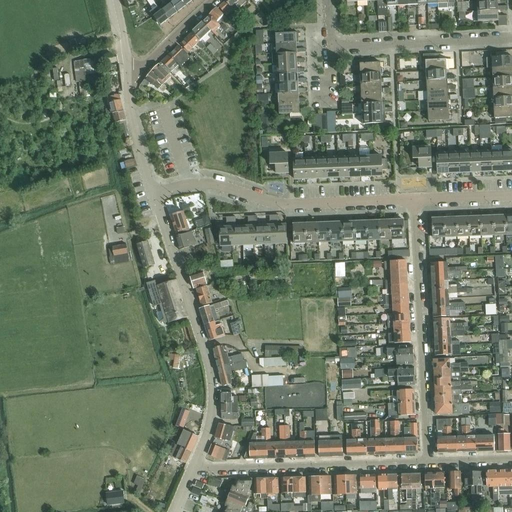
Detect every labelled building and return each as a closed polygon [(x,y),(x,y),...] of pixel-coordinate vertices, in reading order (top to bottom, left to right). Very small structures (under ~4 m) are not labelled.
[(152,0),(145,0),(151,8),(156,5),(152,0)] [(181,0),(177,0),(171,4),(178,13),(187,6),(181,0)] [(243,6),(237,0),(224,0),(226,2),(219,8),(225,14),(227,16),(237,7),(239,9),(243,6)] [(437,0),(438,4),(438,9),(448,9),(448,7),(454,7),(454,4),(455,4),(454,0),(437,0)] [(294,7),(290,1),(289,1),(277,11),(282,17),(294,7)] [(498,7),(498,1),(477,2),(478,12),(498,11),(500,11),(500,7),(498,7)] [(466,2),(463,2),(457,3),(458,13),(467,13),(466,2)] [(171,4),(163,11),(169,20),(178,13),(171,4)] [(209,15),(210,16),(217,23),(224,16),(216,8),(209,15)] [(160,26),(161,26),(169,20),(163,11),(154,18),(160,26)] [(507,26),(507,16),(499,17),(498,11),(478,12),(478,22),(499,21),(499,27),(507,26)] [(204,22),(211,31),(213,33),(215,32),(221,27),(217,23),(210,16),(204,22)] [(193,33),(201,41),(211,31),(204,22),(193,33)] [(386,23),(378,23),(379,33),(387,33),(386,23)] [(193,33),(181,44),(189,52),(201,41),(193,33)] [(298,33),(276,34),(276,44),(297,43),(299,43),(298,33)] [(76,40),(69,42),(72,50),(78,48),(76,40)] [(297,43),(276,44),(272,44),(273,54),(277,54),(297,53),(299,53),(299,49),(297,49),(297,43)] [(191,58),(187,54),(179,46),(169,55),(179,66),(181,68),(191,58)] [(297,53),(273,54),(273,64),(277,64),(298,63),(300,63),(300,59),(297,59),(297,53)] [(449,70),(449,60),(439,60),(439,54),(423,55),(423,61),(426,61),(426,71),(447,70),(449,70)] [(179,66),(169,55),(159,65),(168,74),(171,71),(172,72),(176,69),(179,66)] [(511,56),(508,57),(496,58),(492,58),(487,59),(487,68),(492,68),(511,67),(511,56)] [(96,59),(75,62),(78,83),(79,83),(81,97),(89,96),(88,85),(94,84),(98,84),(96,59)] [(298,69),(298,63),(277,64),(277,74),(298,73),(300,73),(300,69),(298,69)] [(381,69),(381,63),(360,64),(361,74),(381,73),(383,73),(383,69),(381,69)] [(163,85),(171,78),(168,74),(159,65),(152,72),(159,78),(153,86),(159,90),(160,89),(163,92),(167,89),(163,85)] [(511,67),(492,68),(493,78),(511,77),(511,67)] [(447,76),(447,70),(426,71),(427,81),(447,80),(455,80),(455,76),(447,76)] [(153,86),(159,78),(152,72),(151,72),(151,71),(142,83),(147,86),(149,83),(153,86)] [(298,79),(298,73),(277,74),(278,84),(298,83),(301,83),(301,79),(300,79),(298,79)] [(381,79),(381,73),(361,74),(361,84),(382,83),(384,83),(384,79),(381,79)] [(65,81),(61,81),(56,82),(57,88),(58,88),(59,93),(64,92),(63,89),(66,89),(66,87),(70,87),(70,86),(71,85),(70,78),(70,75),(69,75),(65,75),(65,81)] [(511,77),(493,78),(493,88),(511,87),(511,77)] [(475,79),(463,79),(464,99),(475,99),(475,79)] [(448,86),(447,80),(427,81),(427,91),(448,90),(450,90),(450,86),(448,86)] [(299,89),(298,83),(278,84),(278,94),(299,93),(306,93),(306,89),(299,89)] [(382,89),(382,83),(361,84),(361,94),(382,93),(391,93),(390,89),(382,89)] [(511,87),(493,88),(494,98),(511,97),(511,87)] [(448,96),(448,90),(427,91),(423,91),(424,101),(428,101),(448,100),(450,100),(450,96),(448,96)] [(299,99),(299,93),(278,94),(279,104),(299,103),(302,103),(301,99),(299,99)] [(382,99),(382,93),(361,94),(362,104),(382,103),(385,103),(384,99),(382,99)] [(267,95),(259,96),(259,105),(268,105),(267,95)] [(123,111),(119,96),(108,98),(111,109),(107,110),(108,115),(123,111)] [(511,97),(494,98),(494,108),(511,107),(511,97)] [(449,106),(448,100),(428,101),(428,111),(449,110),(451,110),(451,106),(449,106)] [(300,109),(299,103),(279,104),(279,115),(300,114),(300,113),(302,113),(302,109),(300,109)] [(383,109),(382,103),(362,104),(362,114),(385,113),(385,109),(383,109)] [(353,105),(342,106),(342,112),(342,115),(354,115),(353,105)] [(511,107),(494,108),(495,119),(495,125),(507,124),(506,118),(511,117),(511,107)] [(56,114),(54,108),(46,110),(38,112),(39,119),(48,117),(56,114)] [(449,116),(449,110),(428,111),(429,122),(449,121),(449,120),(451,120),(451,116),(449,116)] [(123,111),(108,115),(107,115),(108,120),(114,118),(116,123),(115,124),(115,126),(127,123),(123,111)] [(269,127),(269,113),(262,113),(261,126),(269,127)] [(386,124),(385,113),(362,114),(363,125),(386,124)] [(328,132),(327,114),(313,115),(314,133),(328,132)] [(438,167),(437,154),(431,154),(431,148),(413,149),(414,159),(419,159),(419,168),(432,168),(432,167),(438,167)] [(511,151),(502,152),(503,172),(511,171),(511,151)] [(482,172),(481,152),(470,153),(471,173),(482,172)] [(492,172),(492,152),(481,152),(482,172),(492,172)] [(503,172),(502,152),(492,152),(492,172),(503,172)] [(460,173),(459,153),(448,154),(449,174),(460,173)] [(471,173),(470,153),(459,153),(460,173),(471,173)] [(295,173),(294,160),(288,160),(288,154),(270,154),(271,165),(276,165),(276,174),(289,174),(289,173),(295,173)] [(449,174),(448,154),(437,154),(438,167),(438,174),(449,174)] [(316,155),(305,155),(306,160),(306,180),(317,179),(317,159),(316,155)] [(388,170),(387,160),(382,160),(382,156),(370,157),(371,177),(382,176),(382,171),(388,170)] [(361,177),(360,157),(349,158),(349,178),(361,177)] [(371,177),(370,157),(360,157),(361,177),(371,177)] [(339,178),(339,158),(328,159),(328,179),(339,178)] [(349,178),(349,158),(339,158),(339,178),(349,178)] [(328,179),(328,159),(317,159),(317,179),(328,179)] [(306,180),(306,160),(294,160),(295,173),(295,180),(306,180)] [(104,200),(108,223),(120,221),(116,197),(104,200)] [(188,205),(182,207),(184,214),(190,213),(188,205)] [(171,217),(176,234),(189,230),(183,212),(171,217)] [(494,236),(494,217),(481,218),(482,236),(494,236)] [(507,235),(506,217),(494,217),(494,236),(507,235)] [(470,237),(469,218),(457,219),(458,237),(470,237)] [(482,236),(481,218),(469,218),(470,237),(482,236)] [(445,238),(445,219),(432,220),(433,238),(445,238)] [(458,237),(457,219),(445,219),(445,238),(458,237)] [(392,240),(391,221),(379,222),(380,240),(392,240)] [(405,239),(404,221),(391,221),(392,240),(405,239)] [(368,241),(367,222),(355,223),(356,241),(368,241)] [(380,240),(379,222),(367,222),(368,241),(380,240)] [(343,242),(342,223),(330,224),(331,242),(343,242)] [(356,241),(355,223),(342,223),(343,242),(356,241)] [(319,243),(318,224),(306,225),(307,243),(319,243)] [(331,242),(330,224),(318,224),(319,243),(331,242)] [(287,244),(286,225),(277,226),(275,226),(275,244),(287,244)] [(307,243),(306,225),(293,225),(294,244),(307,243)] [(264,226),(256,227),(253,227),(254,245),(265,245),(264,226)] [(275,244),(275,226),(272,226),(264,226),(265,245),(275,244)] [(242,227),(234,228),(232,228),(232,246),(243,246),(242,227)] [(251,227),(242,227),(243,246),(254,245),(253,227),(251,227)] [(221,247),(232,246),(232,228),(229,228),(220,228),(221,247)] [(215,244),(212,229),(205,230),(208,246),(215,244)] [(192,232),(175,237),(180,251),(190,248),(189,247),(196,245),(192,232)] [(154,265),(148,242),(138,245),(145,268),(154,265)] [(127,245),(113,247),(114,257),(115,256),(116,262),(129,260),(127,245)] [(504,268),(505,256),(496,255),(496,268),(504,268)] [(408,284),(407,261),(385,262),(385,271),(391,270),(392,281),(386,282),(386,286),(408,284)] [(467,271),(467,267),(448,268),(447,263),(431,264),(431,273),(463,271),(467,271)] [(336,264),(336,278),(345,277),(345,264),(336,264)] [(248,276),(248,267),(234,268),(234,277),(248,276)] [(492,270),(484,271),(484,280),(488,280),(493,279),(492,270)] [(463,281),(463,271),(431,273),(432,282),(448,281),(463,281)] [(202,272),(190,276),(194,289),(207,285),(202,272)] [(281,272),(258,273),(259,280),(281,278),(281,272)] [(188,318),(177,280),(157,287),(155,282),(147,284),(149,289),(154,307),(160,306),(162,312),(156,314),(158,319),(160,321),(161,322),(164,323),(166,323),(167,323),(168,323),(168,324),(188,318)] [(462,289),(462,285),(449,286),(448,281),(432,282),(432,291),(462,289)] [(408,294),(408,284),(386,286),(386,290),(387,290),(387,295),(408,294)] [(207,287),(197,290),(202,307),(212,304),(207,287)] [(339,298),(352,297),(351,288),(338,289),(339,298)] [(449,299),(449,294),(468,293),(467,289),(462,289),(432,291),(433,300),(449,299)] [(408,294),(387,295),(386,295),(387,305),(409,304),(408,294)] [(351,299),(338,299),(338,307),(351,306),(351,299)] [(450,304),(449,299),(433,300),(433,309),(465,307),(465,303),(450,304)] [(209,307),(202,309),(200,310),(205,325),(214,322),(218,321),(215,311),(229,306),(228,301),(213,306),(210,307),(209,307)] [(409,314),(409,304),(387,305),(384,305),(384,310),(393,309),(394,314),(409,314)] [(450,317),(450,312),(465,311),(465,307),(433,309),(434,318),(450,317)] [(346,317),(345,310),(345,308),(337,309),(338,311),(339,317),(346,317)] [(394,314),(387,315),(388,320),(388,324),(410,323),(409,314),(394,314)] [(347,317),(346,317),(339,317),(338,317),(338,321),(339,321),(339,327),(345,326),(345,321),(347,321),(347,317)] [(451,324),(450,319),(434,320),(434,329),(464,328),(464,324),(451,324)] [(214,322),(205,325),(210,341),(219,338),(225,336),(223,329),(217,331),(214,322)] [(231,324),(234,336),(240,335),(237,323),(231,324)] [(410,333),(410,323),(388,324),(388,329),(394,329),(395,334),(410,333)] [(457,337),(457,332),(465,332),(464,328),(434,329),(435,338),(451,337),(457,337)] [(411,343),(410,333),(395,334),(395,339),(389,340),(389,344),(411,343)] [(460,346),(460,342),(451,342),(451,337),(435,338),(435,347),(460,346)] [(499,341),(499,344),(499,351),(507,350),(507,341),(499,341)] [(461,356),(460,350),(466,349),(466,346),(460,346),(435,347),(436,356),(452,355),(452,356),(461,356)] [(242,354),(233,357),(228,358),(227,354),(225,355),(223,347),(213,349),(218,368),(244,361),(242,354)] [(303,347),(266,347),(265,358),(272,358),(272,355),(303,356),(303,347)] [(388,349),(381,349),(381,357),(388,357),(414,356),(413,347),(388,348),(388,349)] [(508,363),(507,350),(499,351),(499,354),(499,355),(500,363),(508,363)] [(414,365),(414,356),(388,357),(388,361),(397,361),(397,366),(414,365)] [(287,367),(286,358),(260,360),(260,366),(263,368),(287,367)] [(352,359),(348,359),(341,359),(342,370),(353,369),(352,359)] [(460,368),(460,364),(450,365),(450,360),(434,361),(434,370),(460,368)] [(246,361),(244,361),(218,368),(222,386),(232,384),(230,376),(232,376),(232,373),(248,369),(246,361)] [(415,386),(415,377),(414,368),(397,368),(388,369),(382,370),(383,370),(375,370),(375,375),(375,376),(375,379),(384,378),(389,378),(389,382),(398,382),(398,386),(415,386)] [(461,378),(461,373),(469,373),(468,368),(460,368),(434,370),(435,379),(461,378)] [(343,380),(344,380),(351,379),(351,370),(342,371),(343,380)] [(253,388),(284,386),(283,376),(269,377),(269,375),(252,376),(253,388)] [(471,382),(461,382),(461,378),(435,379),(435,388),(471,386),(471,382)] [(452,396),(451,391),(472,390),(471,386),(435,388),(436,397),(452,396)] [(232,390),(221,390),(221,404),(238,403),(237,397),(232,397),(232,390)] [(397,391),(392,392),(393,397),(398,397),(398,404),(415,403),(414,390),(397,391)] [(462,405),(462,396),(452,396),(436,397),(436,406),(462,405)] [(238,403),(221,404),(221,420),(238,419),(238,403)] [(415,415),(415,403),(398,404),(391,404),(391,410),(388,410),(389,416),(399,416),(415,415)] [(500,404),(490,404),(490,412),(500,412),(500,404)] [(463,414),(462,409),(462,405),(436,406),(437,415),(463,414)] [(182,409),(175,428),(178,429),(182,430),(189,412),(182,409)] [(345,421),(367,420),(366,413),(344,414),(345,421)] [(503,415),(499,415),(495,415),(496,425),(503,425),(503,415)] [(467,453),(466,419),(462,419),(462,437),(457,437),(457,453),(467,453)] [(476,452),(476,437),(471,437),(470,419),(466,419),(467,453),(476,452)] [(448,453),(446,420),(437,420),(437,431),(443,431),(443,438),(437,438),(438,454),(448,453)] [(457,453),(457,437),(451,437),(451,420),(446,420),(448,453),(457,453)] [(219,424),(215,438),(231,442),(235,427),(219,424)] [(418,453),(417,424),(411,424),(411,428),(404,428),(405,439),(405,455),(418,454),(418,453)] [(182,446),(182,447),(192,452),(199,437),(189,432),(188,433),(182,430),(178,429),(172,441),(182,446)] [(276,459),(275,443),(271,443),(270,429),(262,429),(262,437),(262,444),(266,443),(267,459),(276,459)] [(376,456),(375,429),(371,429),(372,440),(366,440),(367,456),(376,456)] [(386,455),(386,439),(380,440),(380,429),(375,429),(376,456),(386,455)] [(352,441),(347,441),(347,457),(357,456),(357,430),(352,430),(352,441)] [(367,456),(366,440),(361,440),(361,430),(357,430),(357,456),(367,456)] [(510,451),(510,435),(504,435),(504,430),(498,430),(499,452),(510,451)] [(305,458),(305,442),(305,432),(300,432),(301,442),(295,442),(295,458),(305,458)] [(315,458),(315,442),(315,441),(309,442),(309,432),(305,432),(305,442),(305,458),(315,458)] [(494,452),(494,432),(486,433),(486,436),(476,437),(476,452),(494,452)] [(290,433),(281,433),(280,433),(280,443),(285,443),(290,443),(290,433)] [(244,458),(246,460),(257,460),(257,437),(257,434),(254,434),(250,444),(250,448),(248,448),(244,458)] [(331,457),(331,436),(317,437),(317,442),(319,442),(320,458),(331,457)] [(343,457),(342,441),(342,436),(331,436),(331,457),(343,457)] [(262,437),(257,437),(257,460),(267,459),(266,443),(262,444),(262,437)] [(395,439),(391,439),(386,439),(386,455),(396,455),(395,439)] [(399,439),(395,439),(396,455),(405,455),(405,439),(399,439)] [(290,443),(285,443),(286,459),(295,458),(295,442),(290,443)] [(285,443),(280,443),(275,443),(276,459),(286,459),(285,443)] [(187,464),(192,452),(182,447),(182,448),(177,445),(171,457),(187,464)] [(212,445),(208,455),(221,460),(227,461),(230,452),(219,448),(212,445)] [(509,495),(508,471),(498,472),(498,496),(509,495)] [(482,472),(465,473),(465,489),(472,489),(472,501),(483,501),(482,472)] [(498,496),(498,472),(487,472),(487,488),(493,487),(493,496),(494,501),(498,501),(498,496)] [(440,502),(439,489),(445,489),(444,473),(435,474),(436,507),(436,509),(447,509),(447,502),(440,502)] [(461,497),(460,473),(449,473),(450,490),(455,490),(455,497),(455,503),(459,503),(459,509),(460,509),(462,508),(462,497),(461,497)] [(412,510),(411,474),(402,475),(402,490),(407,490),(408,499),(407,499),(407,505),(400,506),(401,511),(412,510)] [(421,489),(421,474),(411,474),(412,510),(418,510),(417,499),(416,499),(416,490),(421,489)] [(436,507),(435,474),(425,474),(426,489),(431,489),(432,507),(436,507)] [(389,511),(388,475),(378,476),(379,491),(384,491),(385,500),(384,500),(385,511),(389,511)] [(398,490),(397,475),(388,475),(389,511),(398,511),(397,504),(395,504),(395,500),(393,500),(393,490),(398,490)] [(139,495),(146,480),(137,476),(133,484),(138,486),(135,494),(139,495)] [(357,494),(356,476),(345,477),(346,494),(357,494)] [(376,489),(376,476),(360,476),(361,489),(376,489)] [(332,495),(331,477),(320,478),(320,495),(332,495)] [(346,494),(345,477),(335,477),(335,495),(346,494)] [(294,497),(293,478),(282,479),(282,494),(286,494),(286,498),(294,497)] [(306,498),(305,478),(293,478),(294,497),(294,498),(306,498)] [(320,495),(320,478),(309,478),(310,496),(320,495)] [(255,480),(255,495),(261,495),(261,499),(268,499),(267,479),(255,480)] [(279,494),(278,479),(267,479),(268,499),(268,501),(276,501),(276,494),(279,494)] [(216,480),(216,482),(210,480),(209,485),(219,488),(221,481),(216,480)] [(234,485),(231,491),(247,497),(248,495),(252,484),(252,480),(237,480),(235,485),(234,485)] [(247,497),(231,491),(228,501),(245,508),(250,496),(248,495),(247,497)] [(123,492),(107,494),(108,506),(124,504),(123,492)] [(200,503),(207,505),(209,499),(202,496),(200,503)] [(245,511),(247,508),(245,508),(228,501),(225,508),(226,508),(224,511),(245,511)] [(333,502),(322,502),(322,511),(334,510),(333,502)] [(373,504),(371,504),(366,504),(366,502),(361,502),(361,511),(373,511),(373,504)]
